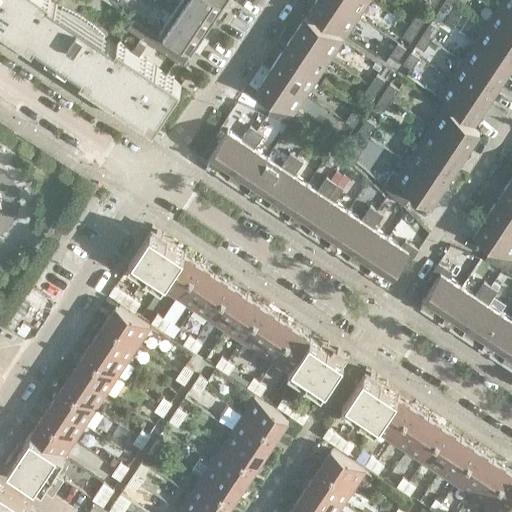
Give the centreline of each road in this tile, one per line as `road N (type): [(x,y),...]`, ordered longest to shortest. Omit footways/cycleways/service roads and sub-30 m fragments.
road 1 (residential): [(380,324),(156,176)]
road 2 (residential): [(23,376),(156,176)]
road 3 (residential): [(380,324),(511,127)]
road 4 (residential): [(257,511),(380,324)]
road 5 (residential): [(156,176),(273,0)]
road 6 (residential): [(156,176),(0,73)]
road 7 (residential): [(511,413),(380,324)]
